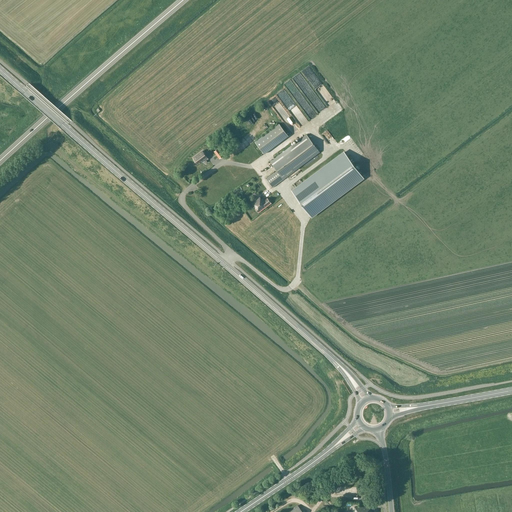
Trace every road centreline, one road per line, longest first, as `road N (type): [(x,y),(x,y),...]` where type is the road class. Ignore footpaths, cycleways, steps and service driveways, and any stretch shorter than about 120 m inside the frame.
road 1 (tertiary): [(349,376),(0,69)]
road 2 (trunk): [(0,162),(183,0)]
